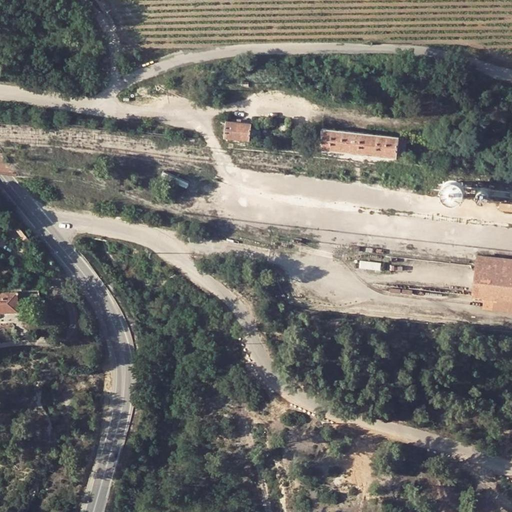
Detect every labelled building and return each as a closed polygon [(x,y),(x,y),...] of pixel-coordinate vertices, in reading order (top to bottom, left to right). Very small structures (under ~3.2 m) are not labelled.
[(251,140),(251,137),(251,128),(251,124),(227,122),(226,137),(251,140)] [(324,128),(321,147),(396,156),(398,136),(324,128)] [(396,156),(321,147),(320,154),(395,163),(396,156)] [(461,197),(463,194),(464,190),(463,187),(462,183),(460,181),(456,179),(453,178),(449,178),(446,180),(443,183),(441,186),(441,188),(441,190),(442,194),(444,197),(447,199),(451,200),(455,200),(458,199),(461,197)] [(489,192),(488,190),(487,188),(486,187),(484,186),(482,186),(480,186),(478,188),(477,189),(476,191),(476,194),(477,196),(478,197),(480,199),(483,199),(485,198),(487,197),(488,196),(489,194),(489,193),(489,192)] [(473,296),(511,300),(511,259),(477,256),(473,296)] [(18,307),(18,303),(37,302),(36,290),(18,291),(0,292),(0,312),(5,312),(5,308),(18,307)] [(511,300),(473,296),(472,306),(511,310),(511,300)]
